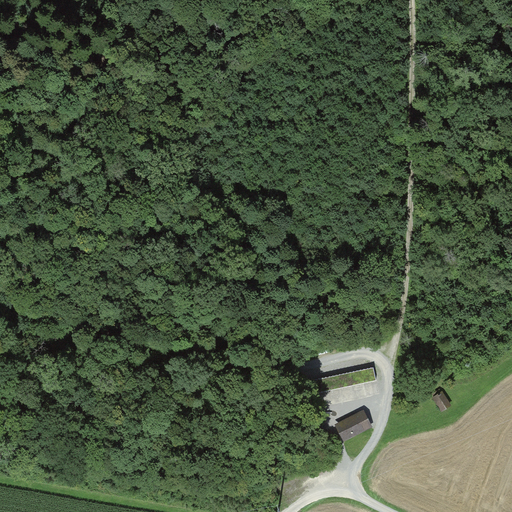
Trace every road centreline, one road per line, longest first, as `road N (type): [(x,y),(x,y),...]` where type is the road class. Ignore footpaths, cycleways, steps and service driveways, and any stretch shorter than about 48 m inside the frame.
road 1 (track): [(0,307),(228,366),(370,353),(386,365),(386,413),(352,483)]
road 2 (track): [(386,365),(408,259),(412,0)]
